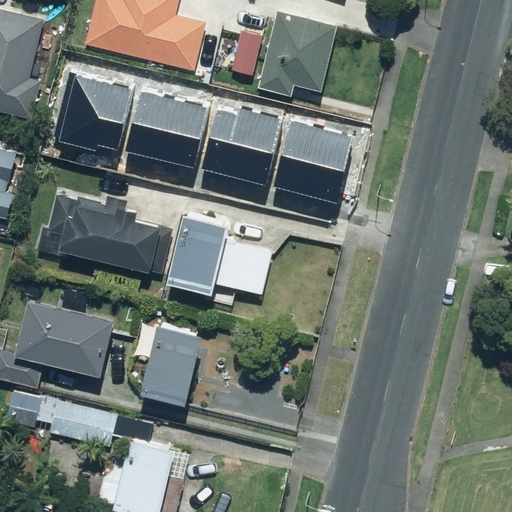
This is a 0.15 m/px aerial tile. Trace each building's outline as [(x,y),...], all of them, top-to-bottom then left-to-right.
[(95,0),(85,43),(193,70),(194,66),(209,69),(221,26),(175,14),(178,0),(95,0)] [(44,18),(0,8),(0,111),(31,118),(40,80),(31,78),(44,18)] [(336,26),(276,12),(259,85),(291,93),(293,82),(321,88),(336,26)] [(264,35),(240,29),(230,70),(254,76),(264,35)] [(282,115),(202,98),(186,170),(224,178),(226,165),(269,174),(282,115)] [(15,152),(0,148),(0,216),(5,217),(12,193),(6,191),(15,152)] [(61,232),(57,248),(148,270),(158,225),(136,220),(138,211),(125,208),(127,198),(107,193),(105,200),(79,194),(78,200),(56,195),(48,229),(61,232)] [(263,291),(271,250),(220,240),(224,219),(180,211),(166,283),(209,292),(212,280),(263,291)] [(511,255),(503,299),(511,301),(511,255)] [(0,345),(0,382),(40,393),(47,368),(104,383),(120,323),(21,297),(8,348),(0,345)] [(200,333),(142,321),(135,353),(147,355),(138,395),(184,405),(200,333)] [(44,398),(13,391),(6,423),(37,429),(44,398)] [(116,410),(57,400),(51,434),(110,444),(116,410)] [(120,511),(160,511),(173,446),(125,437),(115,487),(99,484),(95,501),(110,504),(109,510),(120,511)]
